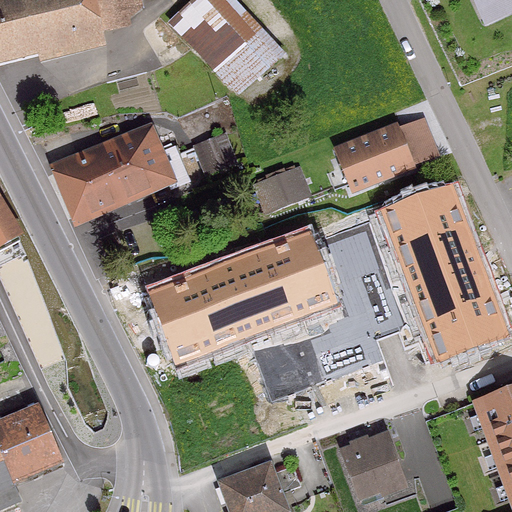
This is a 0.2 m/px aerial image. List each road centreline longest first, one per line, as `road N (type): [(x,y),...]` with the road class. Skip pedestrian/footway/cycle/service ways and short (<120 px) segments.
road 1 (tertiary): [(144,472),(136,414),(114,361),(0,129)]
road 2 (residential): [(391,0),(511,251)]
road 3 (residential): [(144,472),(75,459),(0,303)]
